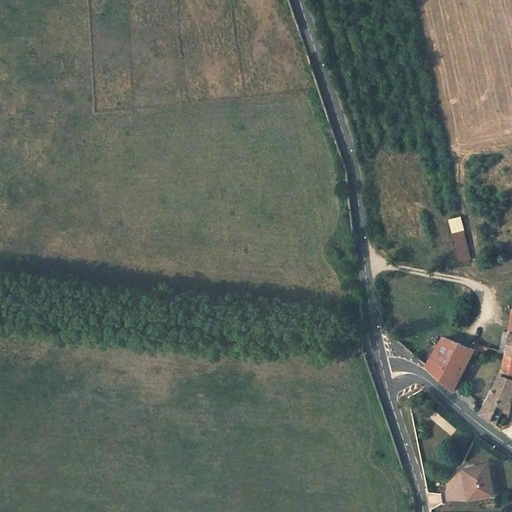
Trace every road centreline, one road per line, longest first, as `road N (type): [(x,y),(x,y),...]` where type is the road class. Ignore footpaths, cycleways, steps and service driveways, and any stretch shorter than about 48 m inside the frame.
road 1 (tertiary): [(379,362),(352,170),(296,0)]
road 2 (unclassified): [(379,362),(404,360),(511,446)]
road 3 (tertiary): [(422,511),(379,362)]
